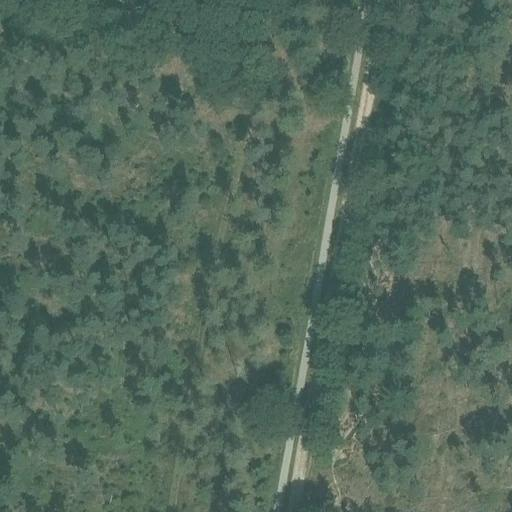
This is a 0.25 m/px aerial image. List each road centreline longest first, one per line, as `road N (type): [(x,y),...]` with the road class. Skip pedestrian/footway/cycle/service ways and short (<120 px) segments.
road 1 (track): [(295,0),(194,511)]
road 2 (track): [(292,511),(384,0)]
